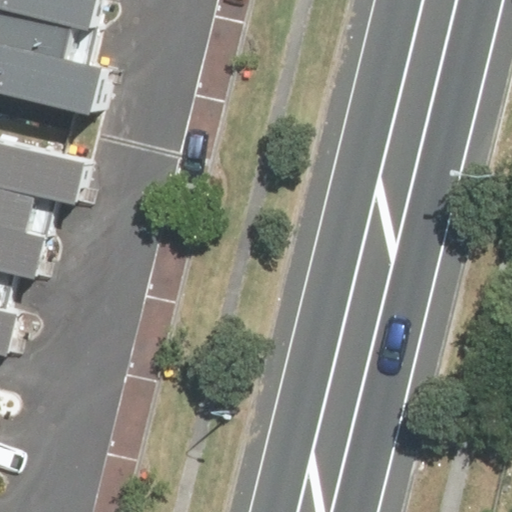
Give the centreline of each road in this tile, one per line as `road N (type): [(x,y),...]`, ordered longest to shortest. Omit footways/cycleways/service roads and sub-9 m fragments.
road 1 (secondary): [(326,511),(452,0)]
road 2 (residential): [(57,511),(173,0)]
